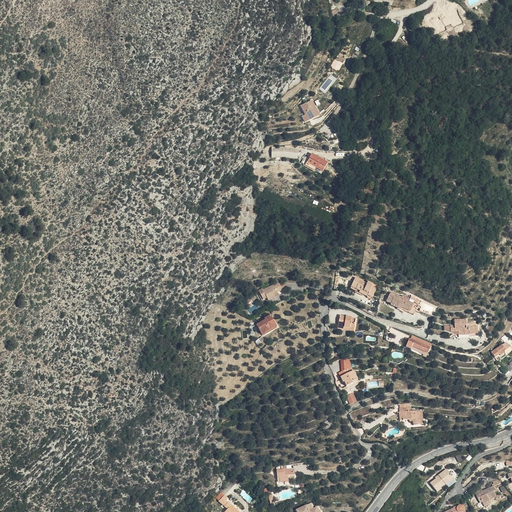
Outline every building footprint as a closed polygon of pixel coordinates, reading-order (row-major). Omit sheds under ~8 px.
[(334,59),(330,67),(338,71),(343,63),(334,59)] [(300,105),(307,119),(312,117),(314,118),(319,116),(311,100),(300,105)] [(271,147),(271,158),(298,157),(298,147),(271,147)] [(314,169),(315,168),(323,171),(328,160),(310,153),(305,166),(314,169)] [(355,275),(354,276),(377,287),(377,285),(373,283),(374,281),(369,279),(368,281),(355,275)] [(377,287),(354,276),(350,286),(355,288),(355,289),(361,293),(363,293),(364,291),(364,289),(370,291),(368,296),(372,298),(377,287)] [(261,291),(264,295),(281,292),(284,290),(279,286),(276,283),(261,291)] [(402,297),(391,291),(387,301),(393,304),(394,301),(398,303),(396,305),(401,308),(401,309),(409,313),(411,309),(414,310),(416,306),(413,305),(414,303),(408,300),(402,297)] [(253,297),(250,298),(244,303),(248,306),(255,299),(253,297)] [(257,324),(259,330),(273,326),(268,315),(262,318),(264,321),(257,324)] [(337,328),(340,316),(333,315),(331,328),(337,328)] [(349,317),(340,316),(337,328),(338,329),(338,327),(348,328),(349,317)] [(457,323),(452,323),(452,328),(459,329),(459,334),(470,334),(480,333),(479,327),(476,327),(477,324),(468,323),(468,320),(457,319),(457,323)] [(452,328),(452,323),(443,322),(442,329),(459,334),(459,329),(452,328)] [(273,326),(259,330),(261,334),(273,327),(273,326)] [(405,345),(412,348),(427,353),(431,343),(411,335),(410,338),(407,342),(405,345)] [(255,341),(257,345),(264,341),(262,337),(255,341)] [(503,342),(488,353),(493,358),(494,359),(509,348),(506,344),(505,345),(503,342)] [(415,350),(412,349),(411,352),(426,358),(427,354),(415,350)] [(483,351),(477,355),(481,359),(486,355),(486,354),(483,351)] [(481,359),(484,363),(489,359),(486,355),(481,359)] [(511,360),(510,359),(503,368),(507,372),(511,364),(511,360)] [(346,387),(360,381),(354,369),(347,371),(345,367),(338,371),(342,381),(343,380),(346,387)] [(349,404),(356,400),(353,394),(346,396),(349,404)] [(422,423),(421,409),(411,410),(410,406),(399,407),(399,411),(402,411),(402,419),(412,419),(413,424),(422,423)] [(295,478),(293,467),(276,469),(277,476),(281,476),(281,482),(290,481),(290,479),(295,478)] [(445,483),(454,476),(447,468),(434,477),(435,479),(430,483),(437,491),(441,488),(440,487),(445,483)] [(455,478),(454,476),(445,483),(447,484),(455,478)] [(231,494),(226,489),(216,500),(227,509),(223,511),(240,511),(227,499),(231,494)] [(479,499),(474,501),(477,506),(479,505),(482,509),(488,505),(486,502),(489,500),(490,502),(495,499),(491,494),(493,493),(492,490),(491,490),(481,496),(478,497),(479,499)] [(478,497),(481,496),(479,492),(471,496),(474,501),(479,499),(478,497)] [(296,510),(297,511),(316,511),(315,509),(312,503),(296,510)]
